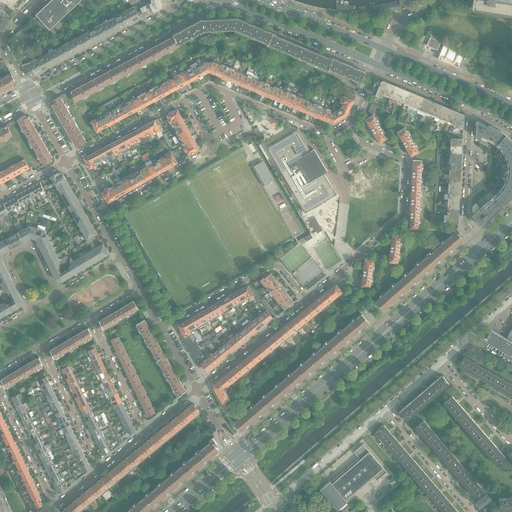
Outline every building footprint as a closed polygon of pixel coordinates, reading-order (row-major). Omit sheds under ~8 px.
[(0,0),(0,18),(2,20),(3,17),(5,18),(8,11),(0,7),(0,0)] [(50,29),(80,0),(51,0),(36,15),(50,29)] [(161,7),(160,0),(151,0),(151,2),(148,1),(143,4),(142,1),(138,4),(140,8),(141,9),(144,16),(145,16),(160,8),(161,7)] [(332,4),(330,2),(321,0),(307,0),(306,4),(313,6),(322,8),(331,10),(332,4)] [(479,9),(480,0),(472,0),(471,8),(479,9)] [(487,10),(488,0),(480,0),(479,9),(487,10)] [(495,11),(496,0),(488,0),(487,10),(495,11)] [(503,12),(504,0),(496,0),(495,11),(503,12)] [(511,14),(511,6),(511,0),(504,0),(503,12),(511,14)] [(397,5),(396,1),(377,4),(378,8),(379,10),(380,10),(385,9),(394,7),(397,6),(397,5)] [(144,16),(141,9),(140,10),(137,6),(135,7),(140,18),(144,16)] [(140,18),(135,7),(121,14),(127,25),(128,25),(129,25),(130,24),(137,20),(138,20),(139,19),(140,18)] [(127,25),(121,14),(108,21),(114,32),(115,32),(116,32),(117,31),(119,29),(124,27),(125,27),(126,26),(127,25)] [(230,30),(230,19),(209,20),(209,31),(210,31),(211,31),(211,30),(216,30),(216,31),(217,31),(217,30),(222,30),(222,31),(223,31),(223,30),(228,30),(228,31),(229,31),(229,30),(230,30)] [(239,26),(240,25),(239,24),(240,20),(237,19),(230,19),(230,30),(231,30),(231,31),(232,31),(232,30),(235,30),(238,31),(238,32),(239,32),(240,27),(239,26)] [(205,31),(207,31),(208,31),(209,31),(209,20),(201,20),(187,28),(192,38),(193,38),(193,37),(197,35),(198,35),(198,34),(200,33),(200,34),(201,33),(203,32),(204,32),(205,31)] [(253,38),(258,27),(240,20),(239,24),(240,25),(239,26),(240,27),(239,32),(240,32),(244,33),(244,34),(245,34),(247,34),(247,35),(247,36),(248,35),(253,37),(253,38)] [(114,32),(108,21),(101,25),(95,28),(101,39),(102,39),(103,39),(104,38),(111,34),(112,34),(113,33),(114,32)] [(27,27),(24,26),(21,29),(13,36),(13,40),(17,40),(18,47),(26,50),(34,43),(33,39),(32,36),(35,35),(34,29),(33,29),(33,27),(28,24),(27,27)] [(269,45),(273,34),(258,27),(253,38),(254,39),(255,38),(259,40),(259,41),(260,41),(260,40),(262,41),(262,42),(263,42),(263,41),(268,43),(267,45),(268,46),(269,45)] [(101,39),(95,28),(82,35),(88,46),(89,46),(90,46),(91,45),(93,43),(98,41),(99,41),(100,40),(101,39)] [(187,40),(191,38),(192,39),(192,38),(187,28),(173,35),(173,37),(179,46),(179,45),(179,44),(183,42),(184,43),(185,43),(184,42),(186,41),(187,41),(187,40)] [(283,52),(287,41),(276,36),(276,35),(273,34),(269,45),(274,47),(274,48),(275,47),(277,48),(276,49),(277,49),(278,49),(282,51),(282,52),(283,52)] [(462,47),(431,34),(430,37),(428,42),(426,45),(436,49),(439,42),(441,42),(448,45),(448,47),(456,50),(460,52),(462,47)] [(88,46),(82,35),(69,42),(75,53),(76,53),(77,53),(78,52),(85,48),(86,48),(87,47),(88,46)] [(162,55),(179,46),(173,37),(157,45),(162,55)] [(298,58),(302,47),(287,41),(283,52),(284,52),(284,51),(289,53),(288,54),(289,54),(290,54),(291,54),(291,55),(292,56),(292,55),(297,57),(297,58),(298,58)] [(75,53),(69,42),(56,49),(62,60),(63,60),(64,60),(65,59),(72,55),(73,55),(74,54),(75,53)] [(445,44),(438,59),(459,68),(465,53),(445,44)] [(148,62),(162,55),(157,45),(143,53),(148,62)] [(313,64),(317,53),(302,47),(298,58),(299,58),(304,60),(303,60),(304,61),(305,60),(306,61),(306,62),(307,62),(307,61),(312,63),(312,64),(313,64)] [(62,60),(56,49),(43,56),(49,67),(50,67),(51,67),(52,66),(54,64),(59,62),(60,62),(61,61),(61,60),(62,60)] [(134,70),(148,62),(143,53),(129,60),(134,70)] [(328,70),(333,59),(329,57),(329,58),(317,53),(313,64),(314,65),(314,64),(319,66),(319,67),(320,66),(322,67),(321,68),(322,68),(323,68),(328,70)] [(49,67),(43,56),(38,59),(37,57),(35,58),(36,60),(31,62),(27,55),(20,58),(22,62),(23,64),(28,74),(30,76),(31,77),(36,74),(37,74),(38,74),(38,73),(46,69),(47,69),(48,68),(48,67),(49,67)] [(215,74),(219,64),(220,62),(214,59),(213,62),(209,62),(204,62),(198,65),(203,75),(209,72),(215,74)] [(343,76),(348,65),(333,59),(328,70),(327,70),(329,71),(330,69),(334,71),(334,72),(335,72),(335,71),(337,72),(337,73),(338,73),(343,74),(342,75),(343,76)] [(120,78),(134,70),(129,60),(115,68),(120,78)] [(228,80),(232,70),(230,69),(230,68),(222,64),(221,65),(219,64),(215,74),(228,80)] [(203,75),(198,65),(195,67),(195,65),(187,70),(187,71),(185,72),(190,82),(203,75)] [(361,82),(365,73),(365,72),(348,65),(343,76),(344,76),(345,75),(349,77),(349,78),(350,78),(352,78),(352,79),(352,80),(353,79),(358,81),(358,82),(359,81),(361,82)] [(106,85),(120,78),(115,68),(101,75),(106,85)] [(241,85),(245,75),(243,74),(243,73),(235,70),(234,71),(232,70),(228,80),(241,85)] [(190,82),(185,72),(183,73),(182,72),(178,74),(174,77),(175,78),(173,79),(178,88),(190,82)] [(16,82),(11,74),(0,80),(0,92),(0,93),(12,86),(13,86),(14,85),(13,84),(16,82)] [(92,93),(106,85),(101,75),(86,83),(92,93)] [(254,91),(258,81),(256,80),(256,79),(248,75),(247,76),(245,75),(241,85),(254,91)] [(178,88),(173,79),(170,80),(170,79),(162,83),(162,84),(160,86),(165,95),(178,88)] [(267,96),(271,86),(269,85),(269,84),(261,81),(260,82),(258,81),(254,91),(267,96)] [(390,97),(395,86),(383,81),(381,81),(372,102),(380,106),(382,100),(381,99),(383,94),(390,97)] [(75,102),(92,93),(86,83),(78,87),(72,91),(71,91),(71,92),(70,92),(71,93),(75,102)] [(165,95),(160,86),(158,87),(157,86),(149,90),(150,91),(148,92),(153,102),(165,95)] [(280,101),(285,88),(280,86),(279,88),(274,86),(273,87),(271,86),(267,96),(280,101)] [(404,103),(409,92),(395,86),(390,97),(393,98),(393,99),(401,103),(401,102),(404,103)] [(293,107),(297,97),(294,96),(295,95),(291,93),(287,92),(286,93),(284,92),(286,89),(285,88),(280,101),(293,107)] [(354,100),(357,92),(347,88),(344,96),(354,100)] [(153,102),(148,92),(145,94),(145,92),(137,97),(137,98),(135,99),(140,108),(153,102)] [(419,109),(423,98),(409,92),(404,103),(407,104),(407,105),(408,106),(407,109),(408,110),(407,112),(406,112),(406,113),(404,113),(404,115),(405,116),(406,116),(410,117),(411,115),(410,114),(411,111),(412,111),(414,108),(415,109),(415,107),(419,109)] [(69,113),(62,101),(60,98),(59,96),(52,101),(53,103),(52,104),(52,105),(52,106),(53,106),(60,118),(69,113)] [(319,118),(323,108),(321,108),(322,106),(319,105),(320,103),(321,104),(324,97),(321,96),(317,105),(313,103),(312,104),(310,103),(306,112),(319,118)] [(347,115),(350,107),(350,108),(354,100),(344,96),(343,98),(342,98),(340,102),(342,103),(340,109),(337,111),(339,115),(338,116),(340,119),(347,115)] [(306,112),(310,103),(308,102),(309,99),(305,97),(304,99),(300,97),(299,98),(297,97),(293,107),(306,112)] [(433,115),(438,104),(423,98),(419,109),(422,110),(421,111),(429,114),(429,113),(433,115)] [(140,108),(135,99),(133,100),(133,99),(124,103),(125,104),(123,106),(128,115),(140,108)] [(447,121),(452,110),(438,104),(433,115),(436,116),(436,117),(443,121),(444,120),(447,121)] [(128,115),(123,106),(121,107),(120,106),(116,108),(115,105),(109,108),(110,111),(116,122),(128,115)] [(338,116),(339,115),(337,111),(332,113),(329,112),(330,110),(326,108),(325,109),(323,108),(319,118),(327,121),(333,123),(340,119),(338,116)] [(184,123),(181,116),(177,109),(173,112),(172,111),(169,113),(167,115),(169,119),(164,121),(166,125),(170,123),(171,122),(173,126),(174,125),(175,128),(184,123)] [(463,127),(463,114),(452,110),(447,121),(454,124),(454,125),(457,127),(463,127)] [(116,122),(110,111),(108,112),(99,117),(100,118),(98,119),(103,128),(116,122)] [(77,127),(72,118),(69,113),(60,118),(68,132),(77,127)] [(36,130),(32,122),(29,118),(29,117),(28,116),(27,117),(25,115),(17,119),(24,130),(27,136),(36,130)] [(380,126),(377,121),(373,115),(369,117),(368,117),(365,119),(366,120),(365,121),(367,123),(370,127),(369,128),(371,130),(372,131),(380,126)] [(103,128),(98,119),(96,120),(95,119),(91,121),(97,132),(103,128)] [(162,127),(163,126),(161,122),(159,122),(157,119),(148,124),(153,133),(155,132),(156,133),(160,130),(160,131),(162,130),(163,129),(162,127)] [(511,199),(511,197),(511,141),(509,138),(505,134),(501,131),(496,129),(484,122),(483,124),(479,122),(477,121),(477,120),(476,120),(476,121),(475,123),(476,123),(475,137),(476,138),(475,139),(475,141),(479,143),(487,147),(490,149),(493,150),(495,153),(496,154),(498,157),(499,160),(500,162),(501,166),(501,169),(501,172),(501,175),(500,178),(498,181),(497,183),(495,186),(493,188),(476,203),(472,207),(472,212),(473,214),(472,215),(479,223),(478,223),(480,225),(480,224),(481,225),(481,224),(485,221),(485,220),(486,221),(507,203),(511,199)] [(191,135),(188,130),(184,123),(175,128),(176,130),(175,131),(179,139),(177,140),(179,142),(182,141),(191,135)] [(153,133),(148,124),(135,131),(140,140),(142,139),(143,140),(151,135),(151,134),(153,133)] [(12,135),(9,128),(7,126),(6,126),(5,126),(5,127),(0,129),(0,142),(13,135),(12,135)] [(387,138),(385,135),(380,126),(372,131),(373,132),(372,133),(374,135),(377,139),(376,140),(378,142),(379,143),(387,138)] [(86,143),(80,132),(77,127),(68,132),(75,144),(74,144),(75,145),(76,146),(77,145),(79,147),(86,143)] [(264,139),(257,127),(253,129),(260,141),(264,139)] [(412,140),(407,131),(405,128),(397,133),(404,145),(412,140)] [(327,171),(314,149),(312,150),(311,151),(298,129),(292,132),(293,133),(267,148),(283,175),(282,176),(292,193),(293,192),(305,213),(336,194),(325,176),(324,177),(322,174),(325,172),(327,171)] [(44,144),(40,136),(36,130),(27,136),(35,150),(44,144)] [(140,140),(135,131),(122,137),(127,147),(129,146),(130,147),(139,142),(138,141),(140,140)] [(199,149),(195,142),(191,135),(182,141),(183,142),(182,143),(182,144),(181,144),(182,146),(180,147),(182,149),(183,148),(185,151),(186,151),(188,155),(191,153),(191,154),(194,152),(194,151),(199,149)] [(171,145),(169,142),(174,139),(176,138),(176,137),(177,137),(176,136),(173,137),(169,140),(166,141),(166,142),(169,148),(171,147),(170,146),(171,145)] [(125,148),(127,147),(122,137),(110,144),(115,154),(117,152),(118,153),(126,149),(125,148)] [(461,153),(461,146),(462,138),(451,138),(451,140),(450,140),(450,148),(447,147),(447,152),(450,152),(461,153)] [(419,152),(418,151),(412,140),(404,145),(411,156),(419,152)] [(51,156),(48,150),(44,144),(35,150),(40,158),(44,166),(52,161),(51,159),(52,158),(52,157),(51,156)] [(113,155),(115,154),(110,144),(97,151),(102,161),(104,159),(105,160),(113,156),(113,155)] [(102,161),(97,151),(84,158),(86,163),(85,163),(87,167),(88,166),(89,168),(93,167),(97,166),(96,165),(101,162),(100,161),(102,161)] [(177,163),(172,154),(171,152),(168,154),(167,155),(168,156),(166,157),(171,166),(178,163),(177,163)] [(175,152),(172,154),(177,163),(186,158),(184,156),(180,158),(177,152),(175,153),(175,152)] [(460,167),(461,158),(461,153),(450,152),(450,155),(449,154),(449,164),(449,166),(460,167)] [(171,166),(166,157),(163,158),(163,157),(155,162),(155,163),(153,164),(158,174),(171,166)] [(29,168),(27,164),(25,159),(13,165),(18,174),(29,168)] [(419,229),(422,161),(413,160),(409,228),(419,229)] [(254,166),(265,185),(273,180),(263,161),(254,166)] [(158,174),(153,164),(151,165),(150,164),(142,169),(143,170),(141,171),(146,181),(158,174)] [(18,174),(13,165),(2,171),(7,180),(18,174)] [(146,181),(141,171),(139,172),(136,169),(135,169),(133,166),(130,167),(131,169),(132,172),(134,174),(130,176),(130,177),(128,179),(134,188),(146,181)] [(460,181),(460,174),(460,167),(449,166),(449,168),(448,177),(449,178),(449,180),(460,181)] [(114,187),(113,186),(112,184),(111,185),(109,181),(105,183),(104,180),(101,175),(99,171),(94,174),(92,170),(89,172),(96,184),(101,193),(102,192),(104,195),(103,195),(105,198),(106,198),(108,202),(121,195),(116,186),(114,187)] [(56,182),(64,177),(63,175),(63,174),(62,173),(61,173),(59,172),(58,172),(56,173),(51,176),(54,180),(55,180),(56,182)] [(68,183),(64,177),(56,182),(58,185),(57,186),(58,188),(68,183)] [(134,188),(128,179),(126,180),(125,179),(117,183),(118,184),(116,186),(121,195),(134,188)] [(459,195),(459,188),(460,181),(449,180),(448,182),(448,187),(439,187),(439,190),(448,190),(448,192),(448,194),(459,195)] [(44,190),(39,182),(35,184),(39,193),(44,190)] [(71,188),(68,183),(58,188),(59,190),(60,190),(62,193),(71,188)] [(39,193),(35,184),(31,187),(36,196),(38,195),(38,194),(39,193)] [(36,196),(31,187),(27,189),(31,197),(33,196),(33,197),(36,196)] [(75,194),(71,188),(62,193),(64,197),(63,197),(65,200),(75,194)] [(31,197),(27,189),(23,191),(28,200),(30,199),(30,198),(31,197)] [(28,200),(23,191),(19,193),(24,201),(25,200),(26,201),(28,200)] [(24,201),(19,193),(15,195),(16,197),(20,204),(22,203),(22,202),(24,201)] [(78,200),(75,194),(65,200),(66,202),(67,202),(69,205),(78,200)] [(458,209),(459,202),(459,195),(448,194),(448,196),(447,196),(447,206),(447,208),(458,209)] [(20,204),(16,197),(12,199),(17,207),(19,206),(19,207),(21,206),(20,204)] [(17,207),(12,199),(8,201),(13,210),(15,209),(15,208),(17,207)] [(81,206),(78,200),(69,205),(71,208),(70,209),(71,211),(81,206)] [(13,210),(8,201),(4,203),(8,212),(9,212),(8,212),(10,211),(11,211),(13,210)] [(7,213),(8,212),(4,203),(3,203),(2,203),(0,204),(0,216),(3,215),(7,213)] [(76,216),(84,211),(81,206),(71,211),(73,214),(74,213),(76,216)] [(458,223),(458,216),(458,209),(447,208),(447,210),(446,220),(447,220),(447,222),(458,223)] [(88,217),(86,215),(84,211),(76,216),(78,220),(77,221),(78,222),(88,217)] [(91,223),(88,217),(78,222),(79,225),(80,224),(81,226),(82,228),(85,226),(91,223)] [(322,230),(315,217),(309,220),(317,233),(322,230)] [(84,234),(94,228),(91,223),(85,226),(82,228),(83,230),(82,231),(84,234)] [(33,238),(36,229),(32,228),(32,227),(30,226),(25,228),(30,238),(31,237),(33,238)] [(30,238),(25,228),(22,230),(23,231),(18,233),(23,242),(30,238)] [(86,240),(97,233),(94,228),(84,234),(86,237),(87,236),(87,238),(85,239),(86,240)] [(463,240),(460,236),(462,234),(456,228),(454,230),(455,232),(450,237),(457,245),(463,240)] [(47,236),(45,231),(41,230),(40,231),(36,229),(33,238),(36,239),(37,240),(47,236)] [(18,232),(16,233),(13,235),(8,238),(6,238),(7,240),(11,248),(11,249),(12,248),(13,248),(18,245),(21,243),(22,243),(23,242),(18,233),(18,232)] [(400,249),(401,236),(392,235),(390,249),(400,249)] [(49,242),(47,239),(49,238),(47,236),(37,240),(40,246),(49,242)] [(457,245),(450,237),(437,247),(445,256),(457,245)] [(0,243),(4,252),(11,248),(7,240),(2,242),(2,241),(0,242),(0,243)] [(53,248),(52,245),(51,245),(49,242),(40,246),(43,253),(53,248)] [(109,253),(104,245),(99,247),(99,246),(96,247),(102,257),(109,253)] [(102,257),(96,247),(94,249),(95,250),(91,252),(97,261),(102,257)] [(445,256),(437,247),(425,258),(432,266),(445,256)] [(55,254),(53,251),(54,250),(53,248),(43,253),(46,259),(55,254)] [(398,263),(399,253),(400,249),(390,249),(388,262),(398,263)] [(97,261),(91,252),(88,254),(87,253),(85,254),(91,264),(97,261)] [(59,260),(58,257),(57,258),(55,254),(46,259),(49,265),(59,260)] [(91,264),(85,254),(83,256),(83,257),(80,259),(85,268),(91,264)] [(432,266),(425,258),(413,269),(420,277),(432,266)] [(85,268),(80,259),(76,261),(75,260),(74,261),(79,271),(85,268)] [(372,273),(374,260),(365,259),(363,272),(372,273)] [(59,267),(58,265),(60,264),(59,263),(60,262),(59,260),(49,265),(52,271),(58,268),(59,267)] [(79,271),(74,261),(71,262),(72,263),(71,264),(71,265),(69,267),(73,274),(79,271)] [(61,281),(73,274),(69,267),(68,267),(69,269),(67,270),(67,271),(66,272),(66,271),(63,273),(60,281),(61,281)] [(60,281),(63,273),(60,272),(58,268),(52,271),(56,280),(60,281)] [(420,277),(413,269),(400,280),(408,288),(420,277)] [(10,278),(8,272),(0,275),(0,279),(1,282),(10,278)] [(370,287),(372,273),(363,272),(361,286),(367,287),(370,287)] [(265,286),(274,278),(270,273),(268,275),(267,274),(260,279),(265,286)] [(13,284),(10,278),(1,282),(3,286),(2,286),(3,288),(13,284)] [(284,290),(280,285),(274,278),(265,286),(266,288),(267,287),(270,290),(269,291),(270,292),(271,291),(274,295),(273,296),(275,297),(284,290)] [(408,288),(400,280),(388,290),(395,299),(408,288)] [(16,290),(13,284),(3,288),(4,291),(5,290),(6,292),(7,291),(9,294),(10,293),(16,290)] [(261,301),(251,284),(248,286),(253,295),(258,303),(261,301)] [(340,294),(339,293),(341,291),(342,292),(336,284),(335,284),(324,294),(330,302),(331,301),(330,300),(332,299),(333,300),(340,294)] [(253,295),(248,286),(248,285),(241,289),(246,298),(249,296),(250,298),(253,295)] [(245,300),(244,299),(246,298),(241,289),(229,296),(234,305),(236,304),(237,305),(245,300)] [(21,301),(16,290),(10,293),(13,300),(21,302),(21,301)] [(294,302),(290,297),(284,290),(275,297),(276,299),(277,299),(280,302),(279,303),(280,304),(281,303),(284,306),(283,307),(284,309),(294,302)] [(395,299),(388,290),(378,299),(377,300),(375,302),(378,305),(383,310),(395,299)] [(328,304),(327,303),(329,301),(330,302),(324,294),(312,303),(319,311),(320,310),(319,310),(321,308),(321,310),(323,308),(324,309),(327,306),(327,305),(328,304)] [(232,308),(231,306),(234,305),(229,296),(216,303),(221,312),(222,314),(224,315),(225,315),(227,314),(229,317),(232,321),(234,320),(233,318),(228,310),(232,308)] [(261,301),(274,317),(276,315),(263,299),(261,301)] [(20,306),(21,302),(13,300),(13,302),(10,304),(9,302),(8,302),(13,311),(20,306)] [(139,309),(134,300),(125,305),(130,314),(139,309)] [(13,311),(8,302),(8,303),(6,303),(6,302),(4,303),(3,302),(1,304),(7,314),(13,311)] [(220,315),(219,313),(221,312),(216,303),(203,310),(211,323),(211,324),(217,320),(216,319),(215,317),(220,315)] [(316,312),(318,311),(319,311),(312,303),(301,313),(307,321),(308,320),(307,319),(309,318),(310,319),(317,313),(316,312)] [(130,314),(125,305),(117,310),(122,318),(130,314)] [(122,318),(117,310),(109,315),(114,323),(122,318)] [(211,323),(203,310),(191,318),(196,327),(198,325),(201,330),(211,323)] [(273,318),(267,310),(265,312),(264,311),(257,317),(258,318),(256,319),(262,327),(273,318)] [(305,323),(304,322),(306,320),(307,321),(301,313),(289,322),(296,330),(296,329),(298,327),(298,328),(305,323)] [(368,322),(361,314),(346,327),(353,335),(368,322)] [(114,323),(109,315),(99,321),(103,330),(114,323)] [(198,329),(196,327),(191,318),(179,324),(178,327),(180,330),(182,333),(184,337),(188,334),(187,333),(188,333),(194,329),(195,331),(198,329)] [(152,333),(147,323),(145,319),(136,324),(142,335),(146,333),(147,334),(148,335),(152,333)] [(262,327),(256,319),(253,321),(250,323),(248,321),(243,326),(245,328),(251,336),(262,327)] [(294,332),(293,331),(295,330),(296,330),(289,322),(278,332),(284,340),(285,339),(284,338),(286,337),(287,338),(294,332)] [(251,336),(245,328),(243,330),(242,329),(239,326),(236,328),(235,327),(233,329),(237,334),(235,335),(236,336),(234,337),(240,345),(251,336)] [(353,335),(346,327),(334,337),(341,346),(353,335)] [(511,327),(507,336),(508,336),(507,339),(500,335),(491,330),(491,329),(484,340),(505,352),(503,356),(511,361),(511,327)] [(92,336),(88,328),(82,331),(87,339),(92,336)] [(198,351),(201,349),(196,340),(192,333),(189,335),(188,333),(187,333),(188,334),(184,337),(182,333),(180,330),(177,331),(198,368),(202,365),(201,364),(202,363),(200,359),(197,354),(198,351)] [(87,339),(82,331),(68,339),(73,347),(87,339)] [(282,342),(281,341),(283,339),(284,340),(278,332),(266,341),(273,349),(273,348),(274,347),(275,348),(282,342)] [(160,347),(155,338),(152,333),(148,335),(147,334),(146,333),(142,335),(152,351),(160,347)] [(123,347),(118,336),(110,340),(116,351),(123,347)] [(240,345),(234,337),(232,339),(231,338),(230,339),(228,337),(226,338),(227,340),(228,341),(225,344),(223,346),(230,353),(240,345)] [(341,346),(334,337),(321,348),(329,356),(341,346)] [(73,347),(68,339),(55,347),(60,356),(73,347)] [(269,353),(270,352),(269,351),(272,349),(272,350),(273,349),(266,341),(254,351),(261,359),(261,358),(262,356),(263,357),(267,354),(272,360),(273,358),(271,355),(269,353)] [(230,353),(223,346),(221,348),(221,347),(214,352),(215,353),(212,355),(219,362),(230,353)] [(60,356),(55,347),(50,350),(54,359),(60,356)] [(89,356),(97,352),(95,347),(87,351),(89,354),(86,356),(87,357),(89,356)] [(129,358),(123,347),(116,351),(121,362),(129,358)] [(170,363),(160,347),(152,351),(161,368),(170,363)] [(329,356),(321,348),(309,358),(316,367),(329,356)] [(261,359),(254,351),(243,360),(249,368),(250,368),(249,367),(251,366),(252,367),(259,361),(258,360),(260,358),(260,359),(261,359)] [(92,361),(100,357),(97,352),(89,356),(91,359),(89,360),(89,362),(92,361)] [(219,362),(212,355),(210,357),(209,356),(207,358),(204,356),(200,359),(202,363),(201,364),(202,365),(208,372),(219,362)] [(478,365),(474,362),(469,359),(464,356),(461,362),(459,366),(466,369),(473,374),(478,365)] [(43,366),(39,357),(33,360),(38,369),(43,366)] [(89,368),(94,365),(102,361),(100,357),(92,361),(93,364),(89,366),(89,368)] [(134,369),(129,358),(121,362),(126,373),(134,369)] [(304,377),(316,367),(309,358),(297,369),(304,377)] [(38,369),(33,360),(19,368),(24,377),(38,369)] [(247,371),(246,370),(248,368),(249,369),(249,368),(243,360),(231,370),(238,378),(238,377),(239,375),(240,377),(242,375),(243,376),(246,373),(245,372),(247,371)] [(94,371),(96,370),(104,366),(102,361),(94,365),(95,368),(93,369),(94,371)] [(179,380),(170,363),(161,368),(169,382),(173,380),(173,381),(175,381),(175,382),(179,380)] [(74,369),(73,368),(72,364),(70,365),(69,365),(64,368),(61,369),(64,374),(72,370),(74,369)] [(492,372),(488,370),(487,370),(482,367),(483,367),(478,365),(473,374),(487,381),(492,372)] [(98,374),(106,370),(104,366),(96,370),(98,373),(93,375),(93,376),(98,374)] [(24,377),(19,368),(5,377),(10,385),(24,377)] [(139,380),(134,369),(126,373),(132,384),(139,380)] [(304,377),(297,369),(284,380),(291,388),(304,377)] [(73,373),(72,370),(64,374),(66,379),(74,375),(76,374),(76,372),(73,373)] [(100,379),(108,375),(106,370),(98,374),(99,377),(97,378),(98,380),(100,379)] [(228,387),(236,380),(235,379),(237,378),(238,378),(231,370),(215,383),(215,384),(219,388),(221,386),(221,387),(222,385),(228,387)] [(501,390),(506,381),(502,378),(501,378),(496,375),(492,372),(487,381),(501,390)] [(76,378),(74,375),(66,379),(68,383),(76,380),(79,379),(78,377),(76,378)] [(103,383),(111,379),(108,375),(100,379),(102,382),(99,383),(100,384),(103,383)] [(48,382),(46,376),(38,380),(40,386),(48,382)] [(443,388),(448,384),(441,376),(438,379),(432,384),(439,392),(443,389),(443,388)] [(10,385),(5,377),(1,379),(5,388),(10,385)] [(113,384),(111,379),(103,383),(104,386),(102,388),(102,389),(105,388),(113,384)] [(79,384),(81,383),(80,382),(78,383),(76,380),(68,383),(71,388),(79,384)] [(145,391),(139,380),(132,384),(137,395),(145,391)] [(185,390),(182,384),(179,380),(175,382),(175,381),(173,381),(173,380),(169,382),(178,397),(185,391),(185,390)] [(291,388),(284,380),(272,390),(279,399),(291,388)] [(511,384),(510,383),(506,381),(501,390),(511,396),(511,384)] [(51,387),(48,382),(40,386),(43,391),(51,387)] [(81,389),(85,387),(85,385),(80,388),(79,384),(71,388),(73,393),(81,389)] [(115,389),(115,388),(113,384),(105,388),(106,391),(104,392),(104,394),(107,393),(115,389)] [(231,398),(227,393),(227,392),(228,387),(222,385),(221,387),(221,386),(219,388),(215,384),(214,385),(214,387),(215,389),(214,389),(222,403),(231,398)] [(431,399),(435,395),(439,392),(432,384),(420,395),(427,402),(431,399)] [(54,392),(51,387),(43,391),(45,396),(54,392)] [(83,394),(87,392),(87,390),(82,392),(81,389),(73,393),(75,397),(83,394)] [(107,398),(109,397),(117,393),(115,389),(107,393),(108,395),(106,396),(107,398)] [(279,399),(272,390),(259,401),(266,410),(279,399)] [(150,402),(145,391),(137,395),(142,405),(150,402)] [(56,397),(54,392),(45,396),(48,401),(56,397)] [(20,399),(22,398),(20,393),(18,395),(18,394),(12,397),(14,402),(20,399)] [(111,402),(119,397),(117,393),(109,397),(111,400),(108,401),(109,403),(111,402)] [(85,398),(88,397),(87,396),(85,397),(83,394),(75,397),(77,402),(85,398)] [(419,409),(423,406),(427,402),(420,395),(408,405),(415,413),(419,410),(419,409)] [(58,401),(56,397),(48,401),(50,405),(58,401)] [(113,406),(122,402),(119,397),(111,402),(113,405),(111,406),(111,407),(113,406)] [(458,404),(457,402),(452,397),(444,404),(447,407),(448,408),(448,407),(452,412),(451,412),(455,416),(463,409),(458,404)] [(24,403),(25,403),(27,402),(26,400),(24,401),(22,398),(20,399),(14,402),(16,407),(22,404),(24,403)] [(88,403),(90,402),(89,401),(87,402),(85,398),(77,402),(80,407),(88,403)] [(224,407),(229,404),(232,402),(231,398),(222,403),(224,407)] [(60,406),(58,402),(58,401),(50,405),(52,410),(60,406)] [(266,410),(259,401),(246,412),(254,420),(266,410)] [(124,407),(122,402),(113,406),(115,411),(124,407)] [(155,413),(150,402),(142,405),(147,417),(155,413)] [(25,409),(27,408),(25,403),(24,403),(22,404),(16,407),(19,412),(25,409)] [(89,406),(88,403),(80,407),(82,412),(90,408),(92,407),(91,405),(89,406)] [(200,412),(196,408),(197,407),(194,404),(194,405),(193,403),(187,408),(190,413),(189,414),(193,418),(200,412)] [(415,413),(408,405),(399,413),(399,412),(399,413),(406,421),(406,420),(411,416),(415,413)] [(63,411),(60,406),(52,410),(54,415),(63,411)] [(126,411),(124,407),(115,411),(117,415),(126,411)] [(21,417),(29,413),(27,408),(25,409),(19,412),(21,417)] [(92,412),(90,408),(82,412),(84,416),(92,412)] [(181,427),(192,418),(193,418),(189,414),(190,413),(187,408),(174,419),(181,427)] [(473,421),(467,414),(463,409),(455,416),(458,420),(462,424),(465,428),(473,421)] [(65,416),(63,411),(54,415),(57,420),(65,416)] [(128,416),(126,412),(126,411),(117,415),(120,420),(128,416)] [(94,417),(92,412),(84,416),(86,421),(94,417)] [(254,420),(246,412),(233,423),(241,431),(254,420)] [(29,418),(31,417),(29,413),(21,417),(23,421),(29,418)] [(67,421),(65,416),(57,420),(59,425),(67,421)] [(131,421),(129,416),(128,416),(120,420),(123,425),(131,421)] [(97,422),(94,417),(86,421),(89,425),(97,422)] [(9,430),(7,426),(3,419),(0,421),(0,431),(1,434),(9,430)] [(169,437),(181,427),(174,419),(162,429),(169,437)] [(70,425),(69,425),(67,421),(59,425),(61,429),(70,425)] [(133,426),(131,421),(123,425),(125,429),(133,426)] [(431,430),(429,427),(426,425),(426,424),(424,422),(424,421),(416,428),(426,440),(433,433),(431,430)] [(484,433),(477,426),(473,421),(465,428),(469,432),(473,436),(472,436),(476,440),(484,433)] [(35,427),(33,422),(31,423),(25,426),(28,431),(35,427)] [(99,426),(97,422),(89,425),(91,430),(99,426)] [(72,430),(70,425),(61,429),(64,434),(72,430)] [(101,431),(99,426),(91,430),(93,435),(101,431)] [(135,432),(136,431),(133,426),(125,429),(124,430),(126,433),(124,435),(125,437),(126,436),(127,438),(133,434),(132,433),(135,432)] [(394,438),(390,433),(386,429),(384,426),(376,433),(381,438),(379,440),(381,439),(386,445),(394,438)] [(40,430),(40,429),(37,430),(35,427),(28,431),(30,435),(38,432),(40,430)] [(157,448),(169,437),(162,429),(149,439),(157,448)] [(14,441),(12,437),(9,430),(1,434),(4,439),(2,440),(3,441),(4,440),(7,445),(14,441)] [(74,435),(72,430),(64,434),(66,439),(74,435)] [(103,436),(101,431),(93,435),(95,439),(103,436)] [(441,442),(438,439),(436,436),(433,433),(426,440),(435,451),(443,444),(441,441),(441,442)] [(486,452),(494,445),(484,433),(476,440),(479,444),(483,448),(486,452)] [(76,439),(74,435),(66,439),(67,442),(66,443),(66,444),(68,443),(76,439)] [(42,441),(40,436),(32,440),(34,445),(42,441)] [(106,441),(103,436),(95,439),(98,444),(106,441)] [(219,449),(216,446),(218,444),(213,438),(210,440),(211,441),(204,447),(211,456),(219,449)] [(405,450),(399,443),(394,438),(386,445),(397,457),(405,450)] [(79,444),(76,439),(68,443),(71,448),(79,444)] [(144,458),(157,448),(149,439),(137,449),(144,458)] [(19,452),(17,448),(14,441),(7,445),(9,450),(7,451),(8,452),(9,451),(12,456),(19,452)] [(44,445),(42,441),(34,445),(37,449),(44,445)] [(108,445),(106,441),(98,444),(100,449),(108,445)] [(81,449),(79,444),(71,448),(73,453),(81,449)] [(387,472),(363,444),(354,452),(359,458),(346,468),(347,469),(344,471),(330,482),(329,481),(320,489),(330,502),(337,510),(338,509),(347,502),(347,501),(359,490),(374,478),(377,480),(387,472)] [(450,453),(448,450),(446,447),(443,444),(435,451),(445,462),(453,456),(451,453),(450,453)] [(49,450),(48,447),(46,448),(44,445),(37,449),(39,454),(47,451),(49,450)] [(110,451),(112,450),(111,448),(110,448),(108,445),(100,449),(103,455),(103,454),(104,455),(105,454),(105,453),(106,453),(106,454),(107,453),(107,452),(110,451)] [(497,464),(498,463),(504,458),(505,457),(504,457),(500,452),(494,445),(486,452),(490,456),(494,460),(493,460),(497,464)] [(199,466),(211,456),(204,447),(192,458),(199,466)] [(83,453),(81,449),(73,453),(75,457),(83,453)] [(132,468),(144,458),(137,449),(125,459),(132,468)] [(415,463),(409,456),(405,450),(397,457),(400,461),(407,469),(415,463)] [(49,455),(47,451),(39,454),(41,459),(49,455)] [(25,463),(23,459),(19,452),(12,456),(14,461),(13,462),(13,463),(15,462),(17,467),(25,463)] [(86,458),(83,453),(75,457),(77,462),(86,458)] [(52,459),(49,455),(41,459),(44,463),(52,459)] [(460,464),(458,461),(455,459),(456,459),(453,456),(445,462),(455,474),(463,467),(460,464)] [(88,463),(86,458),(77,462),(79,465),(77,466),(78,468),(88,463)] [(187,477),(199,466),(192,458),(180,468),(187,477)] [(504,468),(507,461),(504,458),(498,463),(501,466),(502,465),(504,468)] [(54,464),(52,459),(44,463),(46,468),(54,464)] [(120,478),(132,468),(125,459),(113,469),(120,478)] [(30,474),(28,470),(25,463),(17,467),(20,472),(18,473),(20,473),(23,478),(30,474)] [(90,468),(88,463),(78,468),(81,473),(83,471),(83,472),(86,471),(88,469),(88,470),(90,469),(90,468)] [(425,475),(419,468),(415,463),(407,469),(418,481),(425,475)] [(56,469),(54,464),(46,468),(48,473),(56,469)] [(460,479),(467,473),(465,470),(463,467),(455,474),(460,479)] [(174,487),(187,477),(180,468),(167,478),(174,487)] [(59,474),(56,469),(48,473),(51,478),(59,474)] [(107,488),(120,478),(113,469),(100,479),(107,488)] [(61,479),(63,478),(61,473),(59,474),(51,478),(53,482),(61,479)] [(475,481),(473,479),(470,476),(467,473),(460,479),(470,491),(477,484),(475,481)] [(35,485),(33,481),(30,474),(23,478),(25,483),(23,484),(24,485),(25,484),(28,489),(35,486),(35,485)] [(436,487),(430,480),(425,475),(418,481),(428,494),(436,487)] [(162,497),(174,487),(167,478),(155,489),(162,497)] [(65,483),(64,481),(62,481),(61,479),(53,482),(55,488),(65,483)] [(95,498),(107,488),(100,479),(88,489),(95,498)] [(64,489),(67,487),(65,483),(55,488),(58,493),(58,492),(58,493),(60,492),(64,489)] [(482,491),(482,490),(482,489),(480,487),(477,484),(470,491),(472,494),(475,497),(476,496),(479,499),(475,503),(479,508),(486,502),(487,503),(491,500),(486,494),(485,494),(482,491)] [(37,491),(35,486),(28,489),(26,490),(26,491),(27,490),(29,495),(37,491)] [(446,499),(440,492),(436,487),(428,494),(439,506),(446,499)] [(83,508),(95,498),(88,489),(76,500),(83,508)] [(150,508),(158,501),(162,497),(155,489),(142,499),(150,508)] [(4,497),(1,490),(0,490),(0,508),(8,505),(6,500),(7,500),(5,496),(4,497)] [(40,497),(37,491),(29,495),(32,500),(31,500),(31,501),(33,500),(39,497),(40,497)] [(43,505),(41,502),(41,501),(39,497),(33,500),(37,508),(43,505)] [(511,508),(511,507),(511,498),(505,499),(499,500),(499,499),(499,504),(500,510),(511,508)] [(132,511),(144,511),(150,508),(142,499),(130,509),(132,511)] [(455,511),(457,511),(451,504),(446,499),(439,506),(443,511),(455,511)] [(78,511),(83,508),(76,500),(63,510),(65,511),(78,511)]
